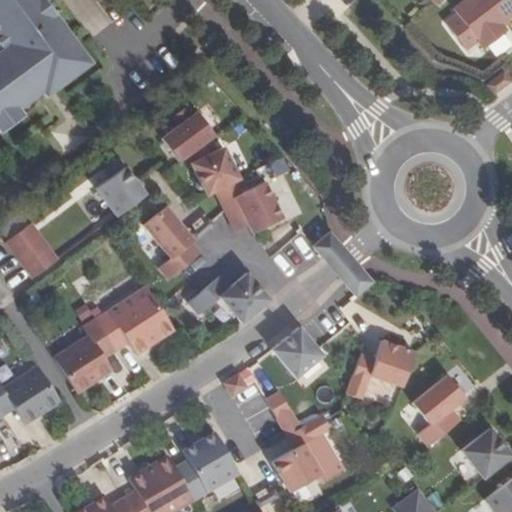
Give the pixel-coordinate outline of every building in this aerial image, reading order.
[(0,0),(0,120),(40,89),(37,85),(47,76),(51,81),(61,73),(65,78),(89,59),(43,0),(0,0)] [(501,24),(511,15),(511,0),(464,0),(452,10),(456,14),(444,23),(465,50),(476,40),(483,49),(506,31),(501,24)] [(485,85),(493,95),(511,82),(503,72),(485,85)] [(160,139),(177,162),(193,150),(208,138),(213,136),(196,112),(192,115),(186,106),(171,117),(178,126),(160,139)] [(233,181),(238,179),(222,148),(215,151),(208,138),(193,150),(197,160),(190,164),(205,195),(214,191),(233,181)] [(115,217),(144,195),(135,183),(117,158),(102,169),(108,178),(94,188),(115,217)] [(239,194),(233,181),(214,191),(224,211),(234,232),(247,225),(251,234),(282,218),(263,182),(239,194)] [(167,280),(199,253),(190,242),(191,240),(163,206),(141,225),(169,258),(157,268),(167,280)] [(4,242),(13,254),(38,236),(30,223),(4,242)] [(328,232),(311,247),(321,258),(338,244),(328,232)] [(13,254),(22,266),(47,247),(38,236),(13,254)] [(290,274),(309,257),(292,239),(273,256),(290,274)] [(344,285),(361,271),(338,244),(321,258),(344,285)] [(22,266),(31,278),(56,260),(47,247),(22,266)] [(354,296),(370,282),(361,271),(344,285),(354,296)] [(218,297),(240,324),(268,300),(245,273),(228,287),(219,276),(187,303),(197,315),(218,297)] [(144,287),(106,312),(127,342),(135,355),(148,346),(145,344),(158,335),(160,338),(173,330),(158,308),(144,287)] [(94,319),(114,351),(127,342),(106,312),(94,319)] [(103,358),(114,351),(94,319),(81,328),(87,335),(88,335),(103,358)] [(270,350),(294,378),(321,355),(316,350),(297,327),(270,350)] [(73,389),(75,394),(111,371),(103,358),(88,335),(87,335),(52,358),(73,389)] [(345,394),(360,399),(369,375),(401,387),(413,352),(380,341),(373,360),(359,355),(345,394)] [(1,389),(0,389),(13,408),(24,425),(59,402),(57,400),(35,366),(1,389)] [(223,383),(231,396),(245,388),(237,375),(223,383)] [(416,435),(427,447),(459,420),(450,409),(463,398),(445,375),(411,403),(428,425),(416,435)] [(0,414),(1,416),(13,408),(0,389),(1,389),(0,387),(0,414)] [(285,436),(299,428),(278,392),(264,400),(285,436)] [(320,433),(329,428),(324,420),(321,415),(299,428),(285,436),(293,448),(270,462),(285,487),(288,492),(316,475),(320,481),(340,468),(320,433)] [(460,451),(481,478),(510,456),(488,428),(460,451)] [(238,474),(213,432),(202,439),(195,443),(193,441),(180,449),(187,461),(174,468),(192,501),(238,474)] [(129,511),(172,511),(192,501),(174,468),(166,455),(153,463),(155,466),(142,474),(140,471),(127,479),(134,491),(122,499),(129,511)] [(511,511),(511,477),(484,499),(493,511),(511,511)] [(83,508),(76,511),(129,511),(122,499),(109,506),(102,494),(89,502),(90,504),(83,508)] [(413,511),(432,511),(423,499),(410,507),(413,511)]
